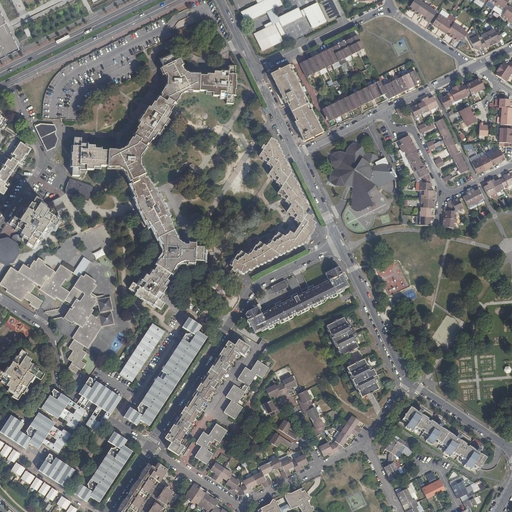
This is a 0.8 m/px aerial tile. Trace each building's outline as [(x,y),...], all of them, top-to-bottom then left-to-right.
[(268,15),(274,12),(283,8),(280,2),(278,0),(255,0),(258,5),(241,13),(244,19),(247,25),(268,15)] [(422,3),(417,0),(413,0),(409,7),(412,8),(410,11),(415,14),(422,3)] [(498,0),(494,6),(501,11),(506,4),(508,0),(498,0)] [(279,21),(281,27),(307,14),(309,17),(307,18),(312,29),(326,22),(317,3),(299,12),(298,8),(277,18),(278,19),(279,21)] [(429,8),(422,3),(415,14),(419,17),(421,14),(423,16),(429,8)] [(501,17),(508,22),(511,15),(511,8),(508,6),(501,17)] [(190,17),(186,7),(69,65),(68,66),(65,67),(63,69),(61,70),(60,72),(58,74),(56,76),(54,77),(53,80),(51,82),(50,84),(49,86),(48,87),(47,89),(46,91),(46,93),(45,95),(44,97),(44,99),(44,101),(43,103),(43,105),(42,119),(82,121),(83,110),(83,109),(83,107),(83,106),(84,105),(84,103),(85,102),(86,101),(87,100),(88,99),(89,99),(91,98),(143,72),(134,55),(195,25),(190,17)] [(424,20),(429,23),(436,12),(429,8),(423,16),(426,18),(424,20)] [(278,19),(277,18),(274,12),(268,15),(271,22),(278,19)] [(431,25),(438,30),(446,19),(439,14),(431,25)] [(453,24),(446,19),(438,30),(445,34),(447,32),(453,24)] [(281,27),(279,21),(273,24),(276,32),(274,33),(276,36),(279,34),(280,37),(285,34),(281,27)] [(276,32),(273,24),(271,22),(264,26),(266,28),(254,34),(262,52),(283,41),(280,37),(279,34),(276,36),(274,33),(276,32)] [(460,28),(453,24),(447,32),(450,34),(448,36),(452,39),(460,28)] [(458,40),(461,42),(467,33),(460,28),(452,39),(457,42),(458,40)] [(493,30),(487,33),(493,46),(496,44),(496,43),(502,39),(499,34),(498,32),(495,33),(493,30)] [(490,47),(493,46),(487,33),(481,36),(482,40),(479,42),(482,49),(489,46),(490,47)] [(357,36),(351,39),(357,53),(364,49),(357,36)] [(478,51),(482,49),(479,42),(476,37),(469,41),(474,50),(476,49),(478,51)] [(351,56),(357,53),(351,39),(345,42),(351,56)] [(345,59),(351,56),(345,42),(338,45),(345,59)] [(338,62),(345,59),(338,45),(332,48),(338,62)] [(332,65),(338,62),(332,48),(325,51),(332,65)] [(325,69),(332,65),(325,51),(319,55),(325,69)] [(192,92),(199,92),(199,91),(200,76),(200,75),(193,74),(193,75),(189,75),(187,73),(184,72),(184,71),(182,70),(181,67),(183,66),(180,59),(176,61),(173,54),(160,61),(163,67),(161,69),(164,75),(166,74),(168,78),(167,80),(168,80),(167,83),(167,86),(165,89),(165,88),(161,94),(162,95),(160,99),(166,103),(168,99),(174,103),(175,104),(179,98),(181,95),(183,94),(186,92),(189,91),(192,91),(192,92)] [(319,72),(325,69),(319,55),(312,58),(319,72)] [(313,75),(319,72),(312,58),(306,61),(313,75)] [(306,78),(313,75),(306,61),(299,64),(306,78)] [(511,72),(511,62),(506,65),(502,63),(498,69),(510,76),(511,72)] [(207,76),(200,76),(199,91),(206,92),(206,93),(213,94),(213,97),(220,97),(220,98),(227,98),(226,104),(233,104),(234,96),(236,96),(237,89),(236,89),(236,82),(237,82),(238,75),(235,75),(235,66),(228,66),(228,72),(221,71),(221,73),(214,72),(214,75),(207,75),(207,76)] [(289,66),(272,74),(278,87),(280,86),(281,89),(280,90),(283,96),(282,97),(282,98),(282,99),(282,100),(283,100),(284,100),(288,106),(289,106),(296,119),(297,118),(299,121),(295,122),(303,138),(303,139),(302,139),(302,140),(302,141),(303,141),(303,142),(304,142),(305,142),(322,133),(289,66)] [(506,82),(510,76),(498,69),(494,74),(506,82)] [(414,71),(408,74),(414,87),(418,85),(419,85),(419,84),(420,83),(420,82),(419,81),(414,71)] [(408,90),(414,87),(408,74),(402,77),(408,90)] [(401,93),(408,90),(402,77),(395,81),(401,93)] [(485,89),(481,81),(480,79),(476,81),(473,82),(478,92),(485,89)] [(379,97),(386,94),(382,87),(380,81),(373,84),(379,97)] [(395,97),(401,93),(395,81),(389,84),(395,97)] [(472,96),(478,92),(473,82),(467,85),(470,92),(472,96)] [(373,100),(379,97),(373,84),(367,88),(373,100)] [(388,100),(395,97),(389,84),(382,87),(386,94),(388,99),(388,100)] [(467,94),(470,92),(467,85),(463,87),(462,84),(456,87),(462,99),(468,96),(467,94)] [(462,99),(456,87),(449,90),(450,93),(447,94),(447,95),(450,102),(454,100),(455,102),(462,99)] [(366,104),(373,100),(367,88),(360,91),(354,94),(347,97),(341,100),(335,103),(328,107),(322,110),(328,122),(334,119),(341,116),(347,113),(354,110),(360,107),(366,104)] [(445,109),(452,105),(450,102),(447,95),(443,97),(442,96),(439,97),(445,109)] [(429,99),(428,97),(425,99),(430,110),(438,107),(433,97),(429,99)] [(172,106),(174,103),(168,99),(166,103),(160,99),(159,98),(157,101),(155,103),(154,103),(150,108),(149,107),(145,113),(145,114),(143,116),(139,122),(141,123),(137,129),(138,130),(134,136),(135,136),(141,141),(139,143),(146,148),(148,144),(149,145),(153,139),(154,140),(157,134),(159,135),(163,129),(162,129),(164,126),(165,126),(169,120),(167,119),(171,114),(171,113),(170,113),(172,110),(174,107),(172,106)] [(422,114),(430,110),(425,99),(421,100),(422,103),(417,105),(422,114)] [(499,99),(499,108),(502,108),(511,108),(511,103),(510,103),(510,100),(504,99),(499,99)] [(415,118),(422,114),(417,105),(417,104),(410,108),(415,118)] [(459,112),(463,119),(475,113),(473,111),(472,111),(470,107),(466,108),(459,112)] [(511,108),(502,108),(501,116),(511,117),(511,108)] [(467,127),(478,122),(475,117),(476,117),(475,113),(463,119),(467,127)] [(511,117),(501,116),(501,125),(508,125),(511,125),(511,117)] [(447,128),(443,119),(436,122),(435,123),(440,131),(447,128)] [(479,136),(488,137),(488,135),(488,125),(483,124),(483,123),(480,123),(479,136)] [(40,124),(35,127),(42,143),(57,136),(55,134),(57,130),(54,125),(40,124)] [(500,125),(499,136),(511,136),(511,129),(508,129),(508,125),(501,125),(500,125)] [(451,136),(447,128),(440,131),(444,140),(451,136)] [(496,135),(495,143),(504,143),(504,147),(511,147),(511,136),(499,136),(496,135)] [(58,139),(57,136),(42,143),(47,152),(55,147),(58,139)] [(143,154),(146,148),(139,143),(141,141),(135,136),(133,140),(132,139),(128,145),(126,148),(124,149),(121,151),(121,150),(119,151),(115,152),(115,151),(108,150),(108,152),(107,167),(107,168),(114,168),(119,168),(124,171),(123,172),(125,173),(127,176),(126,176),(129,182),(131,182),(133,185),(139,182),(137,178),(144,175),(145,175),(140,166),(140,160),(140,159),(140,157),(142,154),(143,154)] [(399,146),(401,149),(413,144),(409,136),(399,141),(402,145),(399,146)] [(443,140),(447,149),(457,144),(452,136),(451,136),(444,140),(443,140)] [(311,215),(312,213),(309,211),(310,210),(309,208),(308,207),(309,206),(305,204),(306,202),(306,201),(304,200),(304,198),(301,196),(303,194),(300,192),(301,191),(300,190),(298,188),(299,187),(296,185),(297,184),(296,182),(295,181),(295,180),(292,178),(294,176),(290,174),(291,172),(291,171),(289,170),(290,168),(287,166),(288,165),(287,163),(285,162),(286,161),(283,159),(284,157),(281,155),(282,154),(282,152),(280,151),(281,150),(278,148),(279,146),(278,145),(276,144),(277,143),(271,138),(265,147),(263,146),(261,149),(263,150),(259,156),(262,158),(263,160),(267,163),(266,164),(269,167),(270,168),(272,169),(268,175),(271,177),(272,179),(277,182),(276,183),(279,185),(279,187),(281,188),(277,194),(281,196),(281,197),(286,200),(285,202),(288,204),(289,206),(291,207),(287,212),(290,214),(290,216),(295,219),(294,221),(297,223),(298,224),(300,225),(293,234),(289,232),(288,235),(286,235),(284,237),(278,233),(276,236),(274,237),(271,241),(270,240),(267,244),(266,244),(265,246),(259,242),(257,245),(255,246),(252,250),(251,249),(249,253),(247,254),(246,255),(241,252),(239,254),(237,255),(234,260),(232,259),(230,262),(229,266),(233,268),(231,270),(235,272),(236,270),(243,275),(245,274),(246,272),(247,273),(249,270),(250,271),(252,271),(253,269),(254,269),(256,266),(258,268),(260,265),(261,266),(263,265),(264,263),(266,264),(268,261),(269,262),(271,261),(272,259),(273,260),(275,257),(277,259),(279,255),(280,256),(282,256),(283,254),(285,255),(287,252),(288,253),(289,252),(291,250),(292,251),(294,248),(296,249),(298,246),(299,247),(301,246),(302,244),(303,246),(305,242),(306,243),(308,240),(307,240),(309,237),(310,237),(314,231),(313,231),(315,227),(314,227),(316,224),(311,221),(313,217),(313,216),(311,215)] [(330,175),(329,175),(326,184),(335,187),(335,186),(337,187),(338,187),(340,187),(342,187),(343,186),(349,188),(353,190),(351,204),(352,206),(352,208),(353,209),(354,210),(355,211),(357,212),(358,212),(360,212),(361,211),(373,205),(368,194),(370,192),(372,191),(373,189),(375,188),(376,186),(379,188),(395,180),(395,179),(394,178),(394,177),(393,176),(392,175),(391,174),(390,173),(389,173),(393,166),(392,166),(391,165),(390,164),(388,164),(386,164),(385,163),(383,163),(382,163),(380,164),(376,165),(373,166),(371,167),(369,164),(379,159),(378,158),(377,156),(376,155),(374,154),(372,154),(371,153),(369,153),(367,153),(365,154),(365,152),(365,150),(364,149),(363,147),(362,146),(363,145),(357,138),(349,144),(350,145),(349,146),(348,147),(347,149),(346,150),(346,152),(344,151),(342,151),(341,151),(339,151),(338,151),(337,150),(328,152),(330,162),(331,161),(331,163),(332,165),(333,167),(334,168),(335,169),(334,170),(332,171),(331,172),(330,174),(330,175)] [(81,139),(74,139),(74,147),(71,146),(70,154),(72,154),(71,161),(72,161),(71,168),(72,168),(72,176),(79,177),(79,173),(79,171),(86,171),(86,170),(93,171),(93,169),(100,170),(100,167),(107,167),(108,152),(101,151),(101,148),(95,148),(94,146),(88,146),(88,144),(81,144),(81,139)] [(0,192),(3,195),(7,189),(4,187),(6,184),(5,184),(13,171),(14,172),(22,160),(25,162),(28,157),(27,156),(31,150),(28,147),(28,146),(25,144),(24,145),(17,140),(7,155),(5,153),(0,160),(0,192)] [(417,152),(413,144),(401,149),(403,153),(405,152),(407,156),(417,152)] [(447,149),(452,158),(452,157),(459,154),(461,153),(457,144),(447,149)] [(487,157),(492,167),(499,164),(494,154),(492,150),(485,153),(486,155),(487,157)] [(500,150),(494,154),(499,164),(505,161),(502,154),(500,150)] [(417,156),(420,154),(418,151),(417,152),(407,156),(406,157),(410,165),(419,160),(417,156)] [(464,162),(459,154),(452,157),(457,166),(464,162)] [(485,170),(492,167),(487,157),(486,155),(479,159),(485,170)] [(173,162),(176,168),(180,165),(181,165),(187,162),(184,156),(173,162)] [(477,174),(485,170),(479,159),(471,163),(477,174)] [(421,164),(419,160),(410,165),(414,173),(416,171),(426,167),(424,163),(421,164)] [(457,166),(461,174),(468,171),(464,162),(457,166)] [(400,181),(393,166),(389,173),(390,173),(391,174),(392,175),(393,176),(394,177),(394,178),(395,179),(395,180),(396,183),(400,181)] [(428,174),(429,174),(426,167),(416,171),(419,178),(421,178),(422,180),(430,179),(428,174)] [(511,184),(511,176),(510,173),(503,176),(504,178),(500,180),(503,187),(507,184),(508,186),(511,184)] [(145,179),(144,175),(137,178),(139,182),(133,185),(131,186),(134,192),(133,192),(137,199),(136,199),(137,203),(139,206),(138,206),(141,212),(143,215),(146,221),(147,221),(150,227),(151,227),(154,233),(155,233),(158,239),(174,231),(170,225),(171,224),(168,218),(170,218),(166,212),(167,211),(164,204),(163,205),(162,202),(162,201),(159,195),(158,195),(157,193),(155,189),(154,190),(151,183),(150,184),(147,178),(145,179)] [(70,179),(65,194),(88,202),(93,187),(70,179)] [(430,184),(430,179),(422,180),(422,183),(420,183),(420,191),(424,191),(431,191),(432,184),(430,184)] [(496,193),(504,189),(503,187),(500,180),(499,180),(494,182),(493,180),(490,181),(496,193)] [(488,197),(496,193),(490,181),(487,183),(488,185),(483,187),(488,197)] [(474,192),(473,189),(469,191),(475,203),(483,199),(479,190),(474,192)] [(421,196),(421,199),(434,200),(435,192),(431,191),(424,191),(424,196),(421,196)] [(467,207),(475,203),(469,191),(466,193),(467,195),(463,197),(467,207)] [(52,202),(59,215),(67,211),(60,197),(52,202)] [(13,219),(10,225),(16,229),(15,230),(21,233),(20,234),(23,236),(22,238),(28,242),(26,245),(32,248),(36,242),(37,242),(41,237),(40,236),(44,230),(45,231),(49,225),(54,228),(58,223),(52,219),(52,218),(46,214),(48,212),(45,210),(45,209),(39,205),(41,203),(35,199),(31,205),(27,210),(27,211),(23,217),(23,216),(19,222),(13,219)] [(423,203),(423,208),(431,209),(433,209),(434,200),(421,199),(421,203),(423,203)] [(451,202),(451,200),(447,202),(448,205),(447,206),(457,213),(458,211),(463,209),(458,199),(451,202)] [(455,216),(457,213),(447,206),(446,208),(443,207),(443,211),(445,211),(444,219),(455,219),(455,216)] [(430,214),(431,209),(423,208),(420,208),(419,217),(433,218),(433,214),(430,214)] [(380,216),(382,224),(390,222),(388,214),(380,216)] [(419,217),(419,226),(429,226),(430,222),(432,222),(433,218),(419,217)] [(453,223),(456,223),(456,219),(455,219),(444,219),(443,218),(442,227),(452,228),(453,223)] [(177,237),(174,231),(158,239),(161,245),(162,245),(163,248),(163,251),(163,254),(162,257),(161,259),(160,259),(157,265),(158,266),(171,274),(175,269),(176,266),(179,265),(178,264),(182,262),(182,263),(184,262),(188,262),(188,264),(195,264),(195,261),(202,262),(203,248),(196,247),(196,244),(189,243),(188,245),(185,245),(183,244),(180,242),(178,241),(176,237),(177,237)] [(16,255),(18,255),(18,253),(20,252),(18,245),(16,246),(16,244),(14,242),(19,241),(21,238),(21,237),(23,236),(20,234),(18,235),(17,234),(15,234),(13,237),(14,239),(11,240),(9,239),(8,240),(7,238),(0,239),(0,240),(0,241),(0,259),(2,261),(3,264),(5,263),(5,265),(12,263),(12,261),(14,261),(13,259),(15,259),(17,257),(16,255)] [(95,259),(105,255),(102,249),(93,253),(95,259)] [(91,262),(84,257),(77,269),(83,273),(84,273),(91,262)] [(80,326),(72,338),(74,340),(73,341),(84,347),(84,346),(88,348),(101,327),(113,324),(114,323),(111,312),(110,312),(110,311),(113,310),(110,297),(98,300),(96,302),(95,301),(96,299),(90,295),(96,286),(94,284),(95,281),(85,275),(83,277),(82,276),(81,276),(80,277),(70,293),(60,287),(65,279),(67,281),(72,273),(60,265),(56,273),(45,266),(46,263),(38,258),(36,262),(35,262),(33,264),(32,263),(30,266),(31,267),(29,269),(23,265),(18,272),(11,268),(0,283),(0,284),(7,290),(6,292),(21,301),(24,298),(31,302),(30,304),(38,309),(43,301),(30,293),(35,286),(32,285),(34,282),(41,287),(40,289),(55,300),(56,298),(64,302),(65,300),(72,305),(71,307),(72,308),(71,310),(70,309),(64,318),(72,323),(73,322),(80,326)] [(167,280),(171,274),(158,266),(154,271),(152,271),(148,276),(146,275),(143,281),(141,280),(138,286),(133,283),(129,289),(136,293),(134,296),(140,299),(141,298),(147,302),(146,303),(152,307),(154,305),(161,309),(165,303),(160,300),(163,295),(162,294),(166,288),(164,287),(168,281),(167,280)] [(245,314),(254,333),(349,287),(339,267),(326,273),(329,280),(261,313),(258,307),(247,312),(245,314)] [(83,273),(77,269),(74,273),(78,276),(80,277),(81,276),(82,276),(84,273),(83,273)] [(389,296),(409,286),(403,275),(397,278),(396,275),(390,277),(382,281),(389,296)] [(288,287),(285,280),(271,287),(274,294),(288,287)] [(209,290),(220,299),(224,293),(213,285),(209,290)] [(171,320),(178,325),(182,319),(175,314),(171,320)] [(140,420),(149,426),(206,338),(197,332),(201,327),(195,323),(188,319),(182,328),(188,331),(135,412),(133,410),(130,408),(124,417),(136,426),(140,420)] [(339,355),(340,354),(342,357),(349,354),(349,355),(354,353),(354,352),(359,349),(357,346),(358,345),(357,343),(355,343),(354,341),(358,339),(356,335),(354,336),(352,331),(353,330),(351,326),(347,328),(346,325),(348,325),(347,322),(345,322),(344,319),(339,322),(338,321),(333,323),(334,324),(327,328),(329,331),(328,331),(329,334),(331,333),(332,335),(330,336),(333,343),(335,342),(336,345),(335,346),(337,350),(339,349),(340,351),(338,352),(339,355)] [(161,338),(165,332),(152,324),(148,330),(161,338)] [(156,345),(161,338),(148,330),(144,336),(156,345)] [(152,351),(156,345),(144,336),(140,343),(152,351)] [(228,343),(227,343),(225,346),(226,347),(219,358),(217,357),(213,364),(215,364),(207,376),(205,375),(202,381),(203,382),(196,394),(194,393),(186,405),(188,406),(180,417),(179,416),(175,423),(176,423),(169,435),(167,434),(166,436),(166,437),(166,439),(166,440),(171,443),(167,449),(178,456),(184,447),(180,445),(181,443),(180,443),(188,431),(189,432),(193,426),(192,425),(200,414),(201,414),(202,411),(204,412),(208,406),(206,405),(208,402),(207,402),(215,390),(216,391),(220,385),(219,384),(226,372),(228,373),(232,367),(230,366),(239,353),(245,357),(247,355),(245,354),(249,347),(238,340),(234,346),(230,343),(229,343),(228,343)] [(82,350),(84,347),(73,341),(68,348),(73,351),(68,359),(72,362),(68,369),(76,374),(79,369),(82,371),(86,364),(81,361),(86,353),(82,350)] [(148,357),(152,351),(140,343),(136,349),(148,357)] [(144,364),(148,357),(136,349),(132,355),(144,364)] [(9,368),(8,368),(4,374),(0,371),(0,379),(1,381),(7,385),(6,386),(10,388),(8,390),(14,394),(12,397),(18,401),(22,394),(23,395),(27,389),(26,388),(30,383),(31,383),(34,377),(40,381),(44,375),(37,371),(38,369),(32,366),(32,365),(30,363),(31,361),(25,357),(27,354),(21,351),(17,357),(16,357),(12,362),(12,363),(9,368)] [(140,370),(144,364),(132,355),(127,362),(140,370)] [(360,396),(361,396),(362,399),(369,396),(375,394),(374,393),(379,390),(378,387),(379,387),(377,384),(376,385),(375,383),(378,381),(377,377),(375,378),(372,372),(374,371),(372,368),(368,370),(367,367),(369,366),(367,363),(366,364),(365,360),(359,363),(359,362),(354,365),(354,366),(347,369),(349,372),(348,373),(350,376),(352,374),(353,377),(351,378),(354,385),(356,384),(357,387),(355,387),(357,391),(360,390),(361,392),(358,393),(360,396)] [(224,413),(235,420),(242,408),(237,404),(256,375),(262,379),(268,368),(257,361),(251,371),(245,368),(237,379),(245,384),(241,390),(234,385),(226,397),(231,401),(224,413)] [(136,376),(140,370),(127,362),(123,368),(136,376)] [(123,368),(119,374),(132,382),(136,376),(123,368)] [(283,383),(279,385),(284,394),(291,390),(290,387),(294,385),(296,385),(292,376),(282,381),(283,383)] [(121,399),(89,378),(79,394),(82,396),(85,398),(89,401),(98,406),(101,409),(106,412),(110,415),(121,399)] [(275,385),(265,389),(269,398),(275,395),(277,398),(284,394),(279,385),(276,386),(275,385)] [(57,419),(70,400),(61,395),(54,390),(52,392),(53,393),(53,396),(52,398),(49,396),(41,409),(57,419)] [(311,400),(306,391),(303,392),(298,394),(301,400),(298,402),(302,409),(311,404),(309,401),(311,400)] [(269,413),(271,417),(281,412),(277,405),(274,406),(271,401),(263,405),(268,414),(269,413)] [(76,410),(74,412),(82,417),(86,411),(83,409),(80,407),(76,404),(74,408),(76,410)] [(313,408),(311,404),(302,409),(305,417),(309,415),(312,421),(320,417),(315,407),(313,408)] [(411,407),(403,418),(409,422),(407,426),(413,430),(415,426),(421,431),(422,429),(425,431),(423,433),(429,436),(427,440),(433,444),(436,440),(447,447),(445,451),(451,455),(453,452),(459,456),(460,454),(462,456),(462,458),(467,462),(465,465),(471,469),(474,465),(479,469),(487,458),(481,454),(481,455),(479,454),(482,450),(482,449),(482,448),(481,448),(481,447),(480,447),(479,447),(479,448),(476,452),(475,451),(475,450),(461,440),(460,441),(459,440),(461,436),(461,435),(461,434),(460,434),(459,434),(458,434),(456,438),(454,437),(455,436),(443,429),(442,429),(441,428),(444,425),(444,424),(444,423),(443,422),(442,422),(441,422),(441,423),(438,426),(437,425),(423,415),(422,416),(421,415),(423,411),(424,410),(423,409),(423,408),(422,408),(421,408),(421,409),(420,409),(418,413),(416,412),(417,411),(411,407)] [(78,423),(82,417),(74,412),(73,415),(70,413),(68,417),(78,423)] [(38,413),(24,435),(19,432),(23,424),(11,416),(0,432),(25,449),(29,443),(38,449),(54,424),(38,413)] [(94,420),(96,417),(92,415),(86,425),(92,429),(97,422),(94,420)] [(356,426),(359,421),(352,416),(346,424),(359,433),(361,430),(356,426)] [(68,422),(66,425),(74,430),(78,423),(68,417),(65,421),(68,422)] [(324,427),(320,417),(312,421),(314,427),(311,428),(315,436),(324,431),(323,427),(324,427)] [(92,429),(98,433),(105,423),(101,420),(99,423),(97,422),(92,429)] [(284,420),(278,429),(295,440),(297,437),(288,430),(291,425),(285,421),(284,420)] [(195,457),(206,464),(212,454),(207,450),(209,447),(209,446),(211,443),(212,443),(214,439),(219,443),(227,431),(216,424),(208,436),(203,432),(196,443),(201,447),(195,457)] [(351,433),(357,436),(359,433),(346,424),(341,433),(348,438),(351,433)] [(66,441),(70,435),(63,430),(62,432),(59,431),(57,434),(66,441)] [(277,431),(275,433),(291,441),(293,439),(277,431)] [(90,497),(99,502),(132,452),(123,446),(126,441),(114,433),(108,442),(113,445),(85,488),(80,485),(74,494),(86,502),(90,497)] [(339,451),(348,438),(341,433),(337,438),(333,444),(339,451)] [(62,447),(66,441),(57,434),(54,438),(57,440),(55,442),(62,447)] [(280,442),(290,448),(292,444),(276,434),(270,442),(277,447),(280,442)] [(398,450),(402,453),(405,447),(412,452),(414,449),(399,439),(397,441),(392,438),(388,444),(398,450)] [(51,443),(48,447),(58,453),(62,447),(55,442),(53,445),(51,443)] [(328,443),(319,447),(323,456),(324,456),(327,455),(327,453),(328,453),(330,456),(339,451),(333,444),(330,446),(328,443)] [(394,456),(398,450),(388,444),(385,449),(390,453),(388,456),(388,459),(396,459),(396,457),(394,456)] [(0,453),(6,458),(12,449),(5,445),(0,453)] [(14,463),(20,454),(13,450),(8,459),(14,463)] [(54,461),(52,460),(52,456),(49,454),(39,471),(64,486),(74,471),(56,459),(54,461)] [(295,461),(291,463),(294,467),(297,472),(304,469),(302,466),(304,465),(305,466),(307,465),(307,463),(303,455),(294,459),(295,461)] [(275,469),(281,466),(280,463),(278,460),(277,458),(271,461),(268,463),(272,470),(275,469)] [(288,469),(294,467),(291,463),(289,459),(288,459),(280,463),(281,466),(284,471),(287,477),(291,475),(288,469)] [(396,461),(396,459),(388,459),(388,462),(389,465),(383,468),(386,473),(397,469),(394,463),(396,461)] [(20,476),(24,470),(25,469),(16,463),(11,470),(20,476)] [(135,511),(156,481),(160,483),(160,482),(168,470),(157,463),(154,468),(148,464),(116,511),(135,511)] [(224,468),(215,463),(210,471),(215,474),(212,479),(216,481),(224,468)] [(270,471),(272,470),(268,463),(266,464),(259,467),(262,472),(263,475),(270,471)] [(232,474),(224,468),(216,481),(219,483),(222,479),(227,482),(231,476),(232,474)] [(392,478),(394,481),(400,478),(399,475),(400,474),(397,469),(386,473),(389,479),(392,478)] [(30,485),(35,477),(26,471),(21,479),(30,485)] [(262,482),(264,485),(265,488),(269,486),(265,480),(263,475),(262,472),(252,477),(256,485),(262,482)] [(240,482),(231,476),(227,482),(226,484),(231,488),(229,490),(237,495),(239,495),(240,495),(241,495),(240,488),(237,486),(240,482)] [(251,488),(256,485),(252,477),(243,481),(245,486),(240,488),(241,495),(243,495),(245,494),(245,495),(253,491),(251,488)] [(37,491),(42,482),(36,478),(30,487),(37,491)] [(457,484),(451,487),(454,493),(465,488),(462,482),(464,480),(462,478),(455,481),(457,484)] [(439,493),(445,490),(440,480),(433,483),(439,493)] [(45,496),(50,487),(44,483),(38,492),(45,496)] [(433,496),(439,493),(433,483),(428,486),(433,496)] [(226,511),(216,505),(219,500),(215,498),(215,499),(209,495),(209,494),(206,492),(205,493),(203,491),(203,490),(200,488),(199,489),(196,487),(197,486),(194,484),(189,491),(187,490),(185,499),(187,500),(189,499),(191,501),(190,502),(194,505),(195,503),(198,505),(197,506),(201,509),(202,508),(206,511),(205,511),(226,511)] [(409,487),(407,484),(400,488),(402,491),(396,494),(400,500),(410,495),(407,489),(409,487)] [(164,485),(155,498),(168,506),(176,494),(164,485)] [(428,486),(422,489),(426,498),(427,499),(433,496),(428,486)] [(52,501),(58,492),(52,488),(46,497),(52,501)] [(468,493),(465,488),(454,493),(458,499),(460,497),(466,495),(467,498),(474,494),(473,491),(468,493)] [(291,493),(285,493),(284,497),(288,504),(285,505),(288,511),(295,507),(295,508),(297,507),(299,507),(300,509),(301,511),(311,511),(314,509),(312,506),(310,507),(308,501),(309,501),(311,498),(306,495),(306,493),(304,490),(301,492),(300,489),(291,493)] [(476,497),(474,494),(467,498),(469,501),(463,503),(466,510),(471,507),(477,504),(473,498),(476,497)] [(413,501),(410,495),(400,500),(402,506),(408,503),(409,506),(416,503),(415,500),(413,501)] [(66,510),(69,504),(70,502),(61,497),(57,504),(66,510)] [(284,511),(282,507),(279,508),(276,501),(272,499),(269,504),(260,509),(262,511),(260,511),(284,511)] [(153,501),(146,511),(163,511),(166,509),(153,501)] [(424,510),(419,501),(416,503),(418,506),(416,507),(418,511),(420,511),(423,511),(424,510)] [(418,506),(416,503),(409,506),(411,509),(405,511),(418,511),(416,507),(418,506)]
